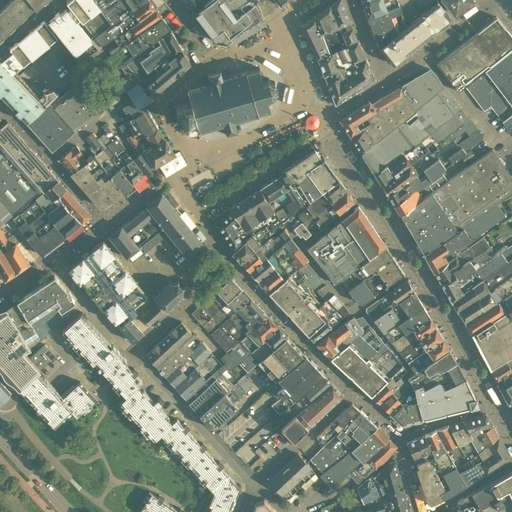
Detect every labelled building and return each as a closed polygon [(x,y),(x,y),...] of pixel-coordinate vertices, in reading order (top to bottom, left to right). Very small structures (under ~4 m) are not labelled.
[(10,0),(0,10),(0,42),(4,39),(3,38),(8,33),(9,34),(16,28),(15,27),(20,22),(21,23),(27,17),(26,16),(30,12),(34,8),(36,9),(42,4),(47,2),(48,0),(10,0)] [(91,0),(113,26),(145,0),(91,0)] [(145,0),(113,26),(119,35),(155,8),(154,7),(149,0),(145,0)] [(185,0),(194,11),(206,0),(185,0)] [(206,0),(194,11),(216,40),(217,40),(225,42),(226,42),(263,19),(261,16),(262,16),(259,7),(256,3),(257,2),(256,0),(206,0)] [(341,0),(335,0),(329,5),(340,34),(341,33),(352,27),(341,0)] [(397,0),(361,0),(367,18),(400,7),(397,0)] [(456,12),(459,12),(469,5),(469,0),(442,0),(453,13),(455,11),(456,12)] [(437,2),(407,26),(379,47),(393,64),(450,18),(437,2)] [(329,5),(314,16),(318,25),(324,40),(331,37),(340,34),(329,5)] [(400,7),(367,18),(379,47),(407,26),(402,12),(400,7)] [(156,9),(155,8),(119,35),(126,44),(130,41),(135,37),(162,18),(156,9)] [(318,25),(314,16),(301,26),(317,59),(330,53),(324,40),(318,25)] [(487,24),(487,25),(436,64),(458,91),(465,86),(511,48),(511,37),(496,17),(489,22),(487,24)] [(162,18),(135,37),(143,48),(171,30),(163,19),(162,18)] [(352,27),(341,33),(342,37),(346,47),(358,42),(357,41),(352,27)] [(171,30),(143,48),(148,54),(139,61),(147,71),(146,71),(151,79),(183,52),(171,30)] [(333,41),(331,37),(324,40),(330,53),(334,52),(344,47),(346,47),(342,37),(333,41)] [(108,47),(112,54),(122,47),(117,41),(108,47)] [(358,42),(346,47),(344,47),(352,64),(365,58),(359,45),(358,42)] [(344,47),(334,52),(340,69),(352,64),(344,47)] [(511,48),(465,86),(478,103),(484,111),(490,106),(501,121),(508,130),(511,127),(511,48)] [(183,52),(151,79),(143,87),(146,90),(148,88),(150,91),(154,94),(159,90),(188,64),(189,61),(183,52)] [(330,53),(317,59),(320,67),(324,76),(340,69),(334,52),(330,53)] [(0,95),(0,96),(1,96),(3,97),(2,98),(3,99),(4,98),(6,100),(5,101),(6,102),(6,101),(8,103),(8,104),(10,106),(11,106),(13,108),(12,108),(13,109),(16,111),(15,111),(16,112),(18,114),(20,117),(21,116),(23,118),(22,119),(23,120),(24,119),(25,121),(25,122),(26,123),(27,122),(48,101),(57,92),(56,92),(52,88),(46,91),(45,98),(43,100),(24,80),(13,70),(3,59),(0,55),(0,95)] [(365,58),(352,64),(340,69),(355,92),(364,86),(375,78),(365,58)] [(193,119),(195,118),(198,131),(198,132),(199,133),(200,131),(203,130),(206,129),(206,132),(208,131),(208,129),(214,127),(214,129),(216,129),(215,126),(223,124),(226,132),(225,134),(226,135),(227,133),(231,132),(235,130),(238,132),(241,128),(240,125),(238,124),(236,125),(235,122),(242,119),(243,121),(245,121),(244,118),(257,114),(259,115),(259,114),(258,113),(263,111),(263,113),(265,113),(264,111),(269,110),(271,111),(271,109),(270,108),(266,97),(271,96),(272,98),(274,97),(272,95),(274,91),(277,91),(277,89),(275,89),(274,87),(273,84),(275,83),(274,81),(272,83),(268,81),(269,78),(267,78),(267,80),(262,81),(261,79),(264,78),(262,72),(260,73),(259,70),(260,68),(259,67),(257,69),(247,72),(247,71),(246,70),(244,72),(232,76),(231,72),(229,73),(230,75),(222,78),(220,71),(221,70),(219,69),(219,71),(208,74),(207,73),(206,74),(207,75),(209,81),(203,83),(202,81),(200,81),(201,84),(196,85),(195,83),(193,84),(194,86),(187,88),(186,89),(190,101),(174,106),(177,115),(179,123),(187,120),(188,121),(190,122),(192,121),(193,119)] [(355,92),(340,69),(324,76),(334,105),(340,101),(355,92)] [(416,77),(400,86),(405,95),(414,109),(443,86),(430,69),(416,77)] [(50,103),(28,123),(27,123),(52,151),(74,131),(99,115),(104,111),(93,98),(96,94),(87,78),(80,83),(75,86),(50,103)] [(108,89),(107,87),(99,91),(110,109),(120,103),(129,118),(146,108),(143,104),(156,96),(154,94),(150,91),(146,94),(141,89),(142,88),(136,81),(132,84),(128,78),(108,89)] [(414,109),(370,145),(360,153),(375,175),(386,166),(387,166),(404,154),(430,134),(438,143),(449,135),(454,130),(460,126),(469,118),(443,86),(414,109)] [(377,100),(371,103),(377,113),(405,95),(400,86),(377,100)] [(370,124),(360,130),(370,145),(414,109),(405,95),(377,113),(367,119),(370,124)] [(369,101),(340,119),(346,131),(350,136),(360,130),(356,124),(366,118),(366,119),(367,119),(377,113),(371,103),(369,101)] [(136,130),(132,132),(125,122),(118,127),(132,148),(134,147),(137,150),(130,156),(132,159),(133,159),(144,151),(145,153),(152,149),(144,137),(158,128),(146,108),(129,118),(136,130)] [(0,201),(12,215),(33,197),(35,199),(42,193),(58,179),(47,167),(7,121),(4,124),(0,127),(0,201)] [(460,126),(454,130),(458,135),(464,131),(460,126)] [(164,139),(158,128),(144,137),(152,149),(145,153),(154,166),(174,154),(165,138),(164,139)] [(360,130),(350,136),(360,153),(370,145),(360,130)] [(445,152),(435,159),(417,173),(402,184),(406,190),(407,189),(410,193),(413,191),(414,192),(427,184),(435,177),(436,176),(441,170),(460,156),(465,153),(463,150),(481,137),(476,130),(475,132),(456,144),(445,152)] [(454,130),(449,135),(452,140),(458,135),(454,130)] [(96,139),(104,148),(120,169),(132,159),(130,156),(111,131),(106,134),(105,132),(96,139)] [(104,148),(96,139),(92,133),(85,138),(97,154),(104,148)] [(430,134),(404,154),(417,173),(435,159),(445,152),(456,144),(452,140),(449,135),(438,143),(430,134)] [(70,150),(59,158),(58,158),(71,173),(88,161),(76,145),(70,150)] [(88,161),(71,173),(101,207),(112,198),(120,192),(130,185),(131,183),(120,169),(104,148),(97,154),(88,161)] [(318,149),(316,151),(315,149),(300,159),(300,158),(296,161),(280,172),(281,174),(302,203),(306,196),(309,200),(321,192),(306,171),(324,158),(318,149)] [(431,191),(419,200),(401,215),(413,233),(424,252),(442,240),(496,204),(511,192),(511,177),(509,173),(506,169),(492,150),(493,150),(492,149),(451,177),(441,185),(431,191)] [(470,149),(465,153),(460,156),(465,163),(475,156),(470,149)] [(144,151),(133,159),(144,174),(154,166),(145,153),(144,151)] [(404,154),(387,166),(393,175),(381,185),(388,195),(402,184),(417,173),(404,154)] [(339,179),(324,158),(306,171),(321,192),(339,179)] [(144,174),(133,159),(132,159),(120,169),(131,183),(144,174)] [(393,175),(387,166),(386,166),(375,175),(381,185),(393,175)] [(268,181),(269,182),(259,188),(278,217),(283,225),(289,220),(298,208),(302,203),(281,174),(277,177),(276,176),(275,176),(274,177),(273,177),(271,178),(270,179),(269,179),(268,181)] [(441,185),(435,177),(427,184),(431,191),(441,185)] [(58,179),(42,193),(50,202),(57,195),(65,188),(58,179)] [(339,179),(321,192),(330,203),(346,189),(339,179)] [(402,184),(388,195),(394,205),(410,193),(407,189),(406,190),(402,184)] [(427,184),(414,192),(419,200),(431,191),(427,184)] [(90,216),(65,188),(57,195),(63,201),(76,217),(81,223),(90,216)] [(259,188),(228,208),(247,238),(267,225),(278,217),(259,188)] [(346,189),(330,203),(338,215),(355,201),(346,189)] [(200,241),(201,240),(199,237),(197,235),(196,235),(190,229),(195,225),(184,211),(179,215),(180,214),(178,211),(175,208),(174,209),(173,208),(178,205),(178,204),(168,191),(167,191),(162,194),(161,193),(146,206),(147,207),(142,211),(142,210),(138,213),(139,214),(122,227),(121,226),(108,236),(126,258),(128,256),(132,261),(143,252),(139,247),(163,227),(177,244),(190,260),(205,247),(200,241)] [(413,191),(410,193),(394,205),(400,214),(400,215),(401,215),(419,200),(414,192),(413,191)] [(321,192),(309,200),(310,201),(299,217),(305,225),(317,214),(330,203),(321,192)] [(33,197),(12,215),(11,216),(12,218),(26,237),(41,255),(63,238),(58,231),(45,215),(63,201),(57,195),(50,202),(42,193),(35,199),(33,197)] [(0,201),(0,227),(12,218),(11,216),(12,215),(0,201)] [(76,217),(63,201),(45,215),(58,231),(76,217)] [(330,203),(317,214),(320,217),(316,221),(319,225),(317,226),(320,229),(338,215),(330,203)] [(496,204),(442,240),(451,252),(453,251),(456,255),(467,247),(466,246),(481,236),(480,234),(505,216),(496,204)] [(385,246),(358,207),(358,206),(357,207),(336,224),(306,248),(326,272),(334,283),(339,280),(385,246)] [(247,238),(228,208),(212,218),(221,233),(222,234),(233,252),(247,238)] [(76,217),(58,231),(63,238),(81,223),(76,217)] [(283,225),(278,217),(267,225),(272,232),(273,234),(281,227),(283,225)] [(305,238),(310,234),(310,233),(302,222),(294,229),(300,236),(302,235),(305,238)] [(247,238),(233,252),(232,253),(241,263),(254,251),(265,241),(264,239),(269,235),(272,232),(267,225),(247,238)] [(163,227),(139,247),(143,252),(143,253),(162,238),(171,249),(177,244),(163,227)] [(16,243),(12,246),(0,228),(0,247),(17,272),(28,264),(29,264),(29,263),(27,260),(28,259),(27,258),(26,259),(21,250),(16,243)] [(283,230),(273,239),(278,247),(289,237),(285,231),(283,230)] [(265,241),(254,251),(263,260),(265,259),(278,247),(273,239),(270,237),(265,241)] [(289,237),(278,247),(265,259),(273,268),(287,256),(297,247),(289,237)] [(467,247),(456,255),(462,263),(488,244),(482,237),(467,247)] [(442,240),(424,252),(423,253),(434,271),(456,255),(453,251),(451,252),(442,240)] [(94,304),(96,307),(99,305),(102,309),(103,308),(132,342),(142,333),(129,317),(131,315),(134,313),(136,311),(133,307),(147,296),(120,262),(102,241),(68,269),(79,282),(80,282),(95,301),(97,302),(94,304)] [(462,263),(449,271),(457,284),(475,271),(508,247),(506,244),(494,253),(488,244),(462,263)] [(475,271),(457,284),(456,285),(461,295),(482,279),(511,257),(511,244),(508,247),(475,271)] [(404,274),(385,246),(339,280),(358,303),(362,303),(404,274)] [(0,272),(4,280),(16,273),(17,272),(0,247),(0,272)] [(308,260),(297,247),(287,256),(297,268),(305,262),(308,260)] [(254,251),(241,263),(242,264),(248,271),(249,272),(263,260),(254,251)] [(462,263),(456,255),(434,271),(438,279),(449,271),(462,263)] [(297,268),(287,256),(273,268),(284,280),(297,268)] [(511,257),(482,279),(489,290),(511,273),(511,257)] [(265,259),(263,260),(249,272),(258,281),(273,268),(265,259)] [(297,268),(284,280),(268,292),(290,315),(306,333),(334,311),(335,312),(345,307),(325,285),(324,286),(316,291),(325,301),(321,304),(310,292),(322,281),(305,262),(297,268)] [(284,280),(273,268),(258,281),(268,292),(284,280)] [(449,271),(438,279),(451,302),(451,301),(461,295),(456,285),(457,284),(449,271)] [(511,273),(489,290),(496,301),(498,300),(511,290),(511,273)] [(54,276),(17,300),(41,340),(66,317),(61,310),(74,301),(71,296),(69,297),(69,296),(71,294),(68,290),(67,291),(54,276)] [(202,325),(242,288),(231,276),(214,292),(191,313),(202,325)] [(171,306),(172,308),(174,306),(172,305),(176,301),(177,303),(179,302),(177,300),(182,297),(183,297),(184,296),(182,295),(182,289),(185,288),(184,286),(182,287),(178,283),(179,280),(177,280),(176,282),(170,282),(170,279),(168,280),(169,282),(165,286),(163,284),(162,286),(163,287),(160,291),(158,289),(157,290),(158,292),(154,296),(152,294),(151,295),(155,299),(148,304),(151,308),(142,317),(149,325),(165,310),(167,312),(168,311),(167,309),(171,306)] [(461,295),(451,301),(457,312),(489,290),(482,279),(461,295)] [(413,290),(407,280),(366,308),(366,311),(372,319),(413,290)] [(250,297),(242,288),(202,325),(207,331),(208,332),(217,323),(218,323),(227,315),(228,316),(250,297)] [(413,290),(372,319),(391,342),(428,315),(413,290)] [(489,290),(457,312),(464,323),(496,301),(489,290)] [(511,290),(498,300),(505,311),(511,306),(511,290)] [(228,316),(216,328),(210,334),(227,352),(251,330),(267,315),(250,297),(228,316)] [(17,300),(6,308),(27,341),(33,338),(34,337),(39,341),(41,340),(17,300)] [(498,300),(496,301),(464,323),(471,334),(505,311),(498,300)] [(511,306),(505,311),(471,334),(480,352),(490,370),(511,356),(511,306)] [(348,313),(345,307),(335,312),(334,311),(306,333),(311,339),(314,339),(330,326),(348,313)] [(6,308),(0,311),(0,368),(18,387),(24,394),(42,378),(44,376),(39,371),(41,369),(50,360),(43,353),(48,348),(44,344),(29,358),(26,355),(23,352),(30,348),(27,341),(6,308)] [(102,371),(109,378),(127,361),(112,345),(112,346),(86,318),(87,318),(82,312),(62,331),(75,345),(77,344),(81,348),(79,349),(92,364),(96,361),(104,369),(102,371)] [(279,328),(267,315),(251,330),(262,343),(265,341),(279,328)] [(434,325),(428,315),(391,342),(398,352),(434,325)] [(342,324),(316,343),(330,358),(363,332),(355,319),(353,316),(342,324)] [(363,332),(330,358),(349,375),(361,385),(371,395),(383,383),(401,364),(389,350),(362,317),(355,319),(363,332)] [(192,334),(182,323),(181,321),(174,327),(169,332),(167,335),(159,341),(157,344),(156,343),(151,348),(151,349),(145,354),(157,367),(192,334)] [(441,337),(434,325),(398,352),(407,362),(441,337)] [(279,328),(265,341),(272,349),(286,335),(279,328)] [(227,352),(221,357),(220,358),(228,367),(231,370),(239,363),(262,343),(251,330),(227,352)] [(193,333),(192,334),(157,367),(165,376),(201,342),(193,333)] [(286,335),(272,349),(257,363),(275,382),(305,355),(304,354),(286,335)] [(441,337),(407,362),(415,372),(449,349),(441,337)] [(262,343),(239,363),(247,372),(257,363),(272,349),(265,341),(262,343)] [(212,353),(201,342),(165,376),(174,386),(212,353)] [(48,348),(43,353),(50,360),(51,362),(56,357),(48,348)] [(449,349),(415,372),(407,377),(410,382),(417,378),(427,374),(437,369),(438,371),(455,361),(449,349)] [(212,353),(174,386),(188,403),(222,372),(228,367),(220,358),(221,357),(220,356),(217,359),(212,353)] [(275,382),(268,389),(278,400),(271,406),(279,414),(280,416),(287,410),(324,375),(305,355),(275,382)] [(511,371),(511,356),(490,370),(496,382),(511,371)] [(417,378),(410,382),(412,388),(408,389),(410,392),(414,398),(415,398),(414,389),(421,386),(423,390),(436,383),(441,385),(443,389),(465,378),(455,361),(438,371),(437,369),(427,374),(417,378)] [(406,371),(401,364),(383,383),(392,392),(402,381),(400,377),(405,372),(406,371)] [(133,368),(131,370),(131,369),(115,384),(118,388),(125,396),(121,400),(132,412),(130,414),(143,428),(145,426),(149,430),(147,432),(154,440),(160,434),(167,441),(169,439),(172,443),(170,445),(180,455),(184,460),(186,458),(189,462),(187,464),(201,478),(203,477),(206,480),(204,482),(214,492),(206,503),(204,509),(206,509),(205,511),(229,511),(238,491),(241,490),(240,484),(237,485),(221,467),(223,466),(219,461),(217,463),(204,449),(206,447),(202,443),(200,444),(187,430),(189,428),(185,424),(183,426),(176,418),(171,423),(156,407),(160,403),(163,401),(159,396),(152,402),(137,386),(142,382),(135,374),(137,372),(133,368)] [(511,371),(496,382),(508,404),(511,401),(511,371)] [(222,372),(188,403),(199,415),(230,387),(225,381),(221,384),(220,382),(226,377),(222,372)] [(243,375),(230,387),(199,415),(212,429),(214,427),(217,425),(226,426),(225,418),(237,408),(233,403),(252,385),(243,375)] [(332,384),(324,375),(287,410),(293,416),(332,384)] [(42,378),(24,394),(54,427),(71,411),(76,416),(84,409),(82,408),(86,404),(88,406),(93,401),(95,399),(79,381),(60,398),(42,378)] [(421,386),(414,389),(415,398),(421,419),(424,418),(424,419),(444,413),(470,406),(470,407),(477,405),(475,397),(465,378),(443,389),(441,385),(436,383),(423,390),(421,386)] [(0,406),(10,397),(8,396),(11,393),(0,381),(0,406)] [(392,392),(391,393),(400,402),(410,392),(408,389),(402,381),(392,392)] [(383,383),(371,395),(378,403),(380,404),(391,393),(392,392),(383,383)] [(332,384),(293,416),(281,427),(293,440),(307,427),(342,395),(332,384)] [(410,392),(400,402),(389,413),(397,420),(402,424),(421,419),(415,398),(414,398),(410,392)] [(400,402),(391,393),(380,404),(389,413),(400,402)] [(336,436),(360,410),(352,403),(316,437),(318,439),(324,445),(334,435),(336,436)] [(334,435),(324,445),(325,446),(310,460),(314,464),(322,473),(365,436),(377,426),(367,417),(360,410),(336,436),(334,435)] [(462,420),(448,425),(459,446),(492,425),(485,414),(462,420)] [(447,425),(435,429),(446,452),(447,452),(452,461),(463,454),(459,446),(448,425),(447,425)] [(499,437),(492,425),(459,446),(463,454),(466,453),(467,455),(462,457),(466,464),(476,456),(499,437)] [(377,426),(365,436),(377,449),(388,438),(389,437),(377,426)] [(425,434),(424,434),(435,458),(446,452),(435,429),(425,434)] [(424,434),(406,442),(414,457),(413,457),(417,467),(435,458),(424,434)] [(322,473),(319,475),(332,489),(339,482),(349,474),(365,458),(366,460),(377,449),(365,436),(322,473)] [(501,442),(499,437),(476,456),(479,462),(485,473),(485,474),(508,458),(510,457),(506,451),(501,442)] [(388,438),(377,449),(366,460),(374,468),(386,458),(391,451),(396,446),(388,438)] [(459,472),(452,461),(447,452),(446,452),(435,458),(417,467),(415,468),(419,480),(422,488),(426,500),(426,501),(427,502),(428,503),(429,503),(430,503),(431,503),(432,503),(441,498),(443,498),(466,485),(459,472)] [(310,467),(298,454),(291,460),(307,476),(308,475),(310,478),(315,473),(310,468),(310,467)] [(468,466),(459,472),(466,485),(467,484),(466,484),(467,484),(469,482),(470,482),(485,473),(479,462),(476,456),(466,464),(468,466)] [(374,468),(366,460),(365,458),(349,474),(357,484),(374,468)] [(291,460),(283,467),(296,481),(300,477),(305,482),(310,478),(308,475),(307,476),(291,460)] [(394,460),(392,461),(389,462),(373,478),(375,481),(375,483),(374,484),(379,495),(382,504),(385,511),(407,511),(408,511),(401,486),(395,463),(394,460)] [(283,467),(275,475),(291,491),(290,492),(292,494),(297,490),(292,485),(296,481),(283,467)] [(511,511),(511,469),(471,493),(481,511),(480,511),(511,511)] [(275,475),(269,480),(276,488),(282,494),(287,499),(292,494),(290,492),(291,491),(275,475)] [(379,495),(374,484),(373,481),(366,479),(357,488),(362,503),(362,504),(369,500),(379,495)] [(184,511),(185,511),(180,508),(178,510),(162,500),(164,498),(159,494),(157,497),(149,491),(137,510),(139,511),(184,511)] [(480,511),(481,511),(471,493),(456,502),(458,505),(457,505),(460,511),(480,511)] [(347,504),(359,503),(358,496),(347,497),(347,504)] [(251,511),(276,511),(263,500),(255,502),(251,511)] [(369,500),(362,504),(364,511),(385,511),(382,504),(377,506),(376,503),(370,505),(369,500)] [(332,503),(321,508),(320,511),(336,511),(337,511),(333,511),(332,503)] [(347,504),(348,511),(364,511),(362,504),(362,503),(359,503),(347,504)]
